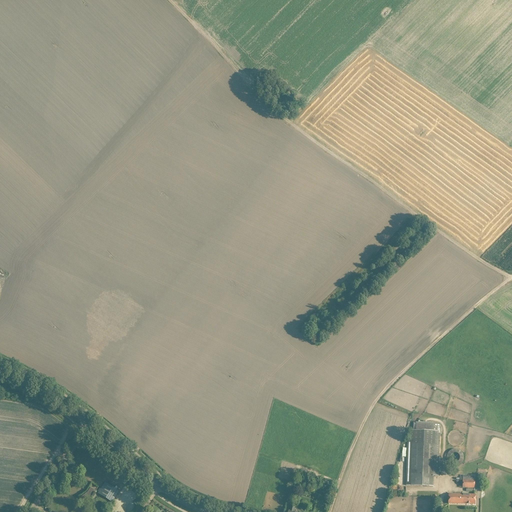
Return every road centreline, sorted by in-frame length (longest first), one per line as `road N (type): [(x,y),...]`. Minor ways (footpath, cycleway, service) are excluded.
road 1 (track): [(511,277),(452,244),(279,118),(170,0)]
road 2 (track): [(330,511),(349,452),(380,395),(511,277)]
